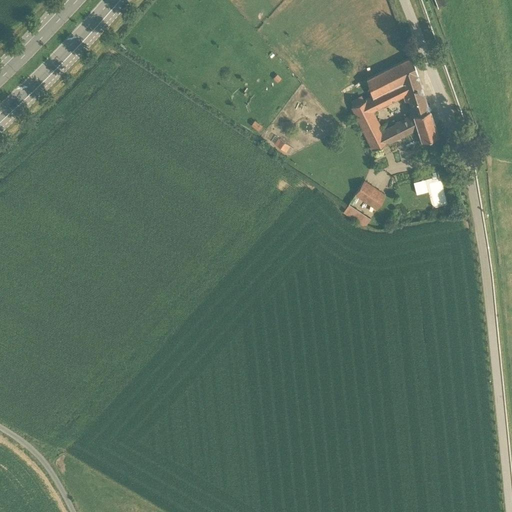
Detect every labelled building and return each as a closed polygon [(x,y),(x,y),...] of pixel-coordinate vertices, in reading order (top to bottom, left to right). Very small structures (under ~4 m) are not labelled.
[(408,111),(428,107),(410,53),(365,75),(370,92),(362,96),(363,97),(352,103),(350,104),(364,134),(386,123),(385,120),(380,122),(372,108),(402,93),(404,98),(407,96),(409,103),(406,104),(408,111)] [(352,103),(363,97),(362,96),(360,92),(349,97),(352,103)] [(386,123),(364,134),(370,147),(387,139),(387,140),(414,127),(416,132),(418,131),(420,137),(436,132),(428,107),(408,111),(404,114),(404,115),(386,123)] [(285,147),(289,141),(275,133),(271,139),(285,147)] [(437,174),(443,172),(442,165),(435,167),(437,174)] [(362,177),(353,192),(375,206),(384,191),(362,177)] [(432,181),(433,186),(430,186),(436,203),(447,199),(440,178),(432,181)] [(364,224),(369,215),(347,201),(342,209),(364,224)]
